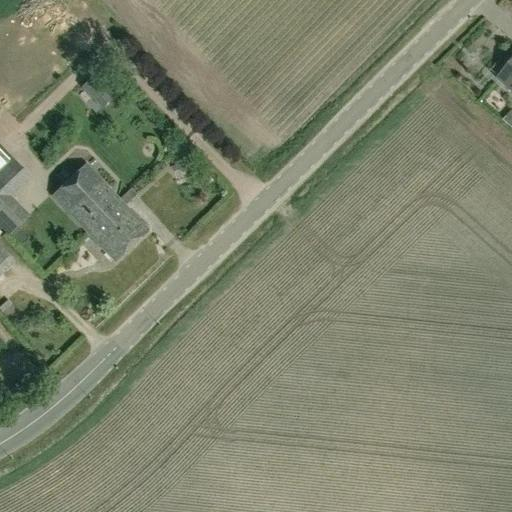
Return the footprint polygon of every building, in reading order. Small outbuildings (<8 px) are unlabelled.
[(511,89),(511,61),(498,78),(511,89)] [(83,88),(101,107),(114,95),(96,76),(83,88)] [(0,167),(11,158),(0,145),(0,167)] [(0,227),(9,237),(30,216),(12,197),(32,178),(12,158),(0,168),(0,227)] [(114,262),(148,229),(119,199),(101,180),(87,165),(53,196),(114,262)] [(0,274),(5,270),(5,269),(11,263),(12,264),(13,263),(0,247),(0,274)]
